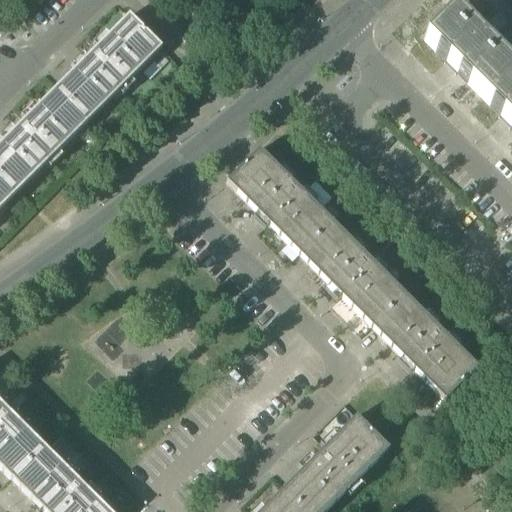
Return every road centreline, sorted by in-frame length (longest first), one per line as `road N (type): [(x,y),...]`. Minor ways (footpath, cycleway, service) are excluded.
road 1 (residential): [(214,511),(336,392),(344,368),(169,181)]
road 2 (residential): [(386,83),(348,123),(511,289)]
road 3 (residential): [(169,181),(344,26)]
road 4 (residential): [(0,298),(169,181)]
road 5 (residential): [(511,207),(386,83)]
